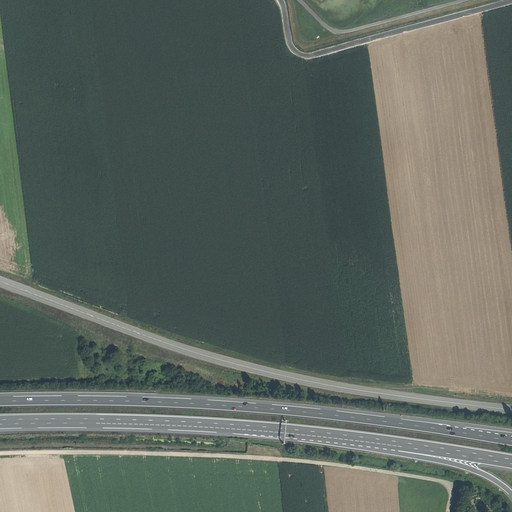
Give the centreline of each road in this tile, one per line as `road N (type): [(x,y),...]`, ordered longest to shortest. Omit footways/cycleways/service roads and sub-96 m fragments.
road 1 (secondary): [(0,280),(253,368),(511,408)]
road 2 (track): [(448,511),(448,482),(313,463),(0,453)]
road 3 (motorway): [(446,429),(181,402),(0,401)]
road 4 (motorway): [(0,420),(202,422),(373,438)]
road 5 (motorway): [(373,438),(397,453),(471,469),(511,496)]
